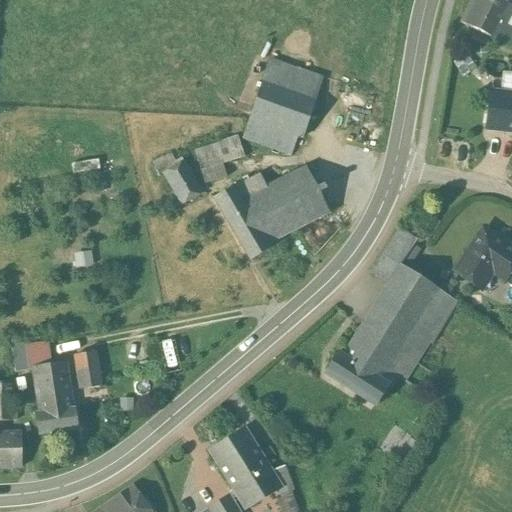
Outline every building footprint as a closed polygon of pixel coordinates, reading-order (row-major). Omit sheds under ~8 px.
[(511,4),(502,0),(472,0),(462,23),(485,34),(496,40),(503,26),(511,7),(511,4)] [(511,30),(503,26),(496,40),(505,44),(511,30)] [(287,67),(275,63),(267,84),(279,89),(287,67)] [(327,82),(287,67),(279,89),(319,103),(320,100),(327,82)] [(279,89),(267,84),(252,121),(299,138),(304,140),(311,124),(319,103),(279,89)] [(511,93),(491,91),(487,130),(511,132),(511,93)] [(223,145),(215,119),(186,127),(194,153),(197,152),(216,147),(223,145)] [(299,138),(252,121),(245,140),(292,158),(299,138)] [(223,145),(216,147),(221,166),(245,159),(240,140),(223,145)] [(216,147),(197,152),(205,183),(224,178),(221,166),(216,147)] [(171,153),(153,163),(160,176),(162,174),(178,166),(175,162),(171,153)] [(202,193),(184,162),(178,166),(162,174),(181,205),(202,193)] [(266,188),(258,191),(254,182),(252,183),(243,187),(248,197),(240,200),(234,189),(214,199),(251,262),(267,251),(269,250),(267,246),(266,245),(329,213),(306,168),(266,188)] [(260,176),(234,189),(240,200),(248,197),(243,187),(252,183),(254,182),(258,191),(266,188),(260,176)] [(430,217),(417,236),(427,242),(440,223),(432,218),(430,217)] [(401,231),(373,274),(387,283),(399,265),(414,240),(401,231)] [(511,250),(483,231),(455,273),(481,290),(492,272),(511,285),(511,250)] [(445,294),(399,265),(387,283),(373,305),(417,335),(445,294)] [(417,335),(390,373),(422,394),(435,375),(413,360),(453,299),(445,294),(417,335)] [(373,305),(341,357),(383,384),(390,373),(417,335),(373,305)] [(25,345),(11,340),(15,373),(29,371),(27,357),(25,345)] [(92,352),(79,356),(86,388),(100,384),(92,352)] [(27,357),(29,371),(32,370),(48,367),(46,354),(27,357)] [(341,357),(337,355),(325,374),(374,404),(387,386),(383,384),(341,357)] [(40,416),(74,410),(66,364),(48,367),(32,370),(40,416)] [(11,385),(0,385),(0,421),(11,421),(11,414),(11,385)] [(40,416),(38,416),(40,433),(77,428),(74,410),(40,416)] [(245,430),(209,452),(210,453),(209,454),(220,470),(244,510),(278,490),(281,488),(271,471),(245,430)] [(21,433),(0,433),(0,468),(21,468),(21,433)] [(416,448),(401,438),(387,457),(403,468),(416,448)] [(293,490),(284,466),(271,471),(281,488),(278,490),(281,500),(291,491),(293,490)] [(148,511),(132,489),(105,508),(98,511),(148,511)] [(291,491),(281,500),(277,501),(280,511),(295,511),(296,511),(297,511),(291,491)] [(239,511),(229,496),(207,510),(208,511),(239,511)]
